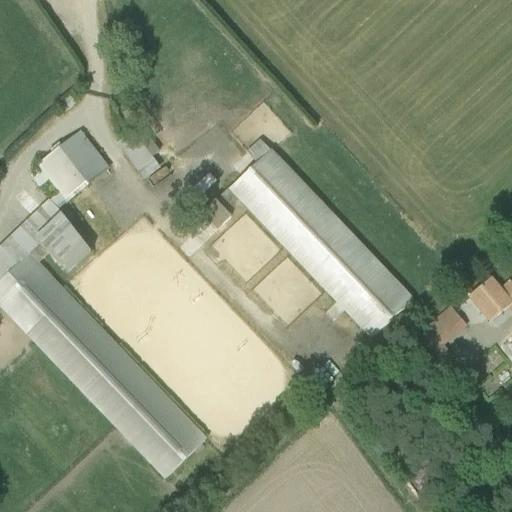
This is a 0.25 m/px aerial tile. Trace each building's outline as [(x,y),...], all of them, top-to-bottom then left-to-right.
[(65,207),(108,173),(79,135),(61,150),(58,147),(49,154),(51,157),(36,169),(39,172),(29,180),(38,191),(47,184),(58,197),(49,205),(57,213),(65,207)] [(159,171),(166,165),(149,142),(141,148),(132,136),(116,147),(144,184),(159,172),(159,171)] [(370,343),(413,303),(270,154),(269,155),(258,143),(245,156),(256,168),(228,194),(227,193),(200,219),(209,228),(208,230),(215,237),(230,222),(227,218),(240,207),(370,343)] [(68,279),(90,257),(59,218),(60,217),(57,213),(49,205),(48,204),(0,249),(0,312),(164,483),(205,441),(38,267),(48,257),(68,279)] [(467,302),(488,327),(506,313),(511,319),(511,318),(511,282),(500,292),(491,282),(467,302)] [(423,324),(442,308),(435,299),(415,315),(423,324)] [(443,349),(466,330),(449,311),(409,343),(435,373),(443,367),(447,371),(453,365),(450,361),(452,360),(443,349)]
